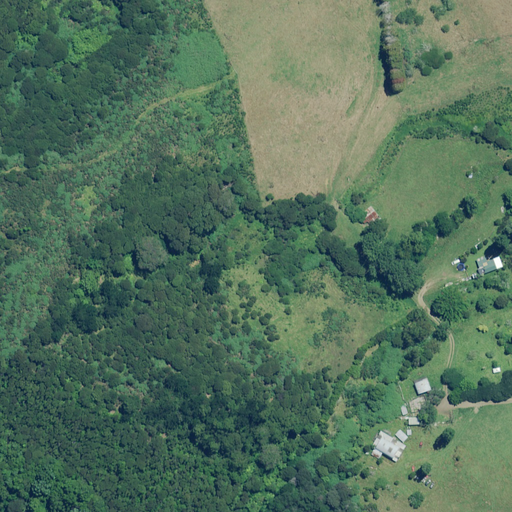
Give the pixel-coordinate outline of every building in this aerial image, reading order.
[(361,220),(365,224),(368,222),(371,226),(381,218),(371,206),(363,213),(366,216),(361,220)] [(500,257),(494,259),(492,255),(476,261),(481,275),(503,267),(500,257)] [(418,395),(431,390),(427,379),(414,384),(418,395)] [(408,437),(400,430),(395,435),(403,442),(408,437)] [(400,457),(406,445),(380,432),(372,447),(374,448),(371,455),(379,459),(382,452),(394,458),(395,455),(400,457)]
